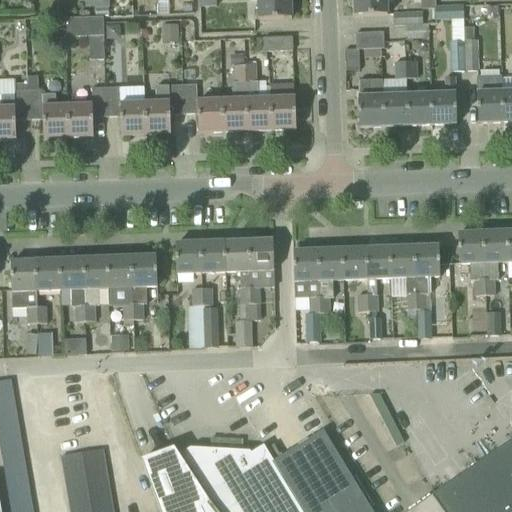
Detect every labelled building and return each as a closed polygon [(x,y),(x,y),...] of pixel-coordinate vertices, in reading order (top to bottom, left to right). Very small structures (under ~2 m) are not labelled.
[(94,8),(93,0),(83,0),(83,8),(94,8)] [(93,0),(94,8),(94,19),(108,19),(108,10),(109,10),(108,0),(93,0)] [(169,15),(168,0),(156,0),(157,15),(169,15)] [(199,0),(200,10),(216,9),(215,0),(199,0)] [(290,0),(257,0),(258,22),(291,21),(290,0)] [(385,0),(353,0),(354,19),(387,17),(385,0)] [(434,0),(418,0),(419,11),(433,11),(433,9),(435,9),(434,0)] [(461,7),(435,9),(433,9),(433,11),(434,24),(462,22),(461,7)] [(405,28),(421,27),(421,15),(391,16),(392,29),(405,28)] [(104,62),(103,20),(65,21),(65,40),(89,39),(89,63),(104,62)] [(162,43),(179,43),(179,25),(162,25),(162,43)] [(421,27),(405,28),(406,42),(428,41),(427,27),(421,27)] [(359,73),(358,52),(363,52),(364,61),(382,60),(382,34),(355,35),(355,52),(344,52),(345,73),(359,73)] [(292,53),(292,39),(262,40),(262,54),(292,53)] [(462,44),(455,44),(448,44),(449,75),(463,75),(462,44)] [(462,44),(463,75),(477,75),(477,44),(462,44)] [(407,65),(406,82),(417,81),(417,64),(407,65)] [(406,82),(405,65),(394,65),(395,82),(406,82)] [(221,103),(222,135),(247,134),(244,69),(232,69),(232,86),(231,86),(231,102),(221,103)] [(247,134),(271,133),(270,101),(257,101),(257,84),(253,84),(253,69),(244,69),(247,134)] [(476,79),(478,126),(502,125),(501,94),(500,94),(500,78),(476,79)] [(431,128),(456,127),(455,80),(445,80),(445,96),(430,96),(431,128)] [(383,129),(382,98),(381,82),(357,83),(358,99),(357,99),(359,130),(383,129)] [(15,123),(29,122),(27,86),(14,86),(14,94),(14,98),(0,98),(0,99),(0,110),(0,109),(0,142),(15,142),(15,123)] [(43,141),(68,141),(67,107),(54,108),(54,97),(41,98),(41,92),(38,93),(37,86),(27,86),(29,122),(43,122),(43,141)] [(198,136),(222,135),(221,103),(197,103),(196,87),(182,88),(183,117),(197,116),(198,136)] [(267,96),(292,97),(293,88),(267,87),(267,96)] [(155,104),(144,105),(145,138),(170,137),(169,117),(183,117),(182,88),(155,89),(155,104)] [(67,107),(68,141),(93,140),(92,120),(106,120),(105,90),(91,91),(92,107),(67,107)] [(121,139),(145,138),(144,105),(118,106),(117,90),(105,90),(106,120),(120,119),(121,139)] [(502,125),(511,124),(511,93),(501,94),(502,125)] [(406,97),(407,128),(431,128),(430,96),(406,97)] [(383,129),(407,128),(406,97),(382,98),(383,129)] [(270,101),(271,133),(295,132),(294,100),(270,101)] [(506,234),(482,235),(484,299),(493,299),(493,283),(497,283),(496,265),(507,265),(506,234)] [(484,299),(482,235),(457,236),(459,267),(468,266),(469,284),(472,284),(473,300),(484,299)] [(274,289),(272,243),(248,244),(250,323),(251,323),(260,323),(259,290),(274,289)] [(248,244),(224,245),(225,276),(240,275),(240,291),(239,291),(240,324),(235,324),(236,350),(252,350),(251,323),(250,323),(248,244)] [(175,277),(200,276),(199,245),(175,246),(175,277)] [(224,245),(199,245),(200,276),(225,276),(224,245)] [(438,249),(414,250),(417,341),(430,341),(429,297),(428,297),(428,279),(439,279),(438,249)] [(404,280),(405,315),(402,315),(403,342),(417,341),(414,250),(390,251),(391,281),(404,280)] [(366,251),(341,252),(342,282),(367,281),(366,251)] [(367,281),(367,298),(368,315),(378,314),(377,297),(376,297),(376,281),(391,281),(390,251),(366,251),(367,281)] [(317,253),(319,316),(329,316),(329,301),(332,301),(332,283),(342,282),(341,252),(317,253)] [(293,254),(294,301),(308,301),(309,317),(319,316),(317,253),(293,254)] [(157,290),(156,259),(131,260),(134,324),(142,324),(141,307),(146,307),(145,290),(157,290)] [(131,260),(107,261),(108,291),(117,291),(118,308),(122,308),(122,324),(134,324),(131,260)] [(108,291),(107,261),(83,262),(85,325),(95,324),(94,309),(98,308),(97,292),(108,291)] [(83,262),(59,263),(60,293),(69,293),(70,310),(74,310),(74,325),(85,325),(83,262)] [(36,310),(35,294),(34,263),(10,264),(12,312),(25,311),(26,327),(37,327),(36,310)] [(60,293),(59,263),(34,263),(35,294),(60,293)] [(212,291),(202,292),(202,309),(213,308),(212,291)] [(192,309),(202,309),(202,292),(191,292),(192,309)] [(357,315),(368,315),(367,298),(357,298),(357,315)] [(45,310),(36,310),(37,327),(46,326),(45,310)] [(216,311),(204,311),(205,351),(218,351),(216,311)] [(487,316),(487,338),(500,338),(499,315),(487,316)] [(320,345),(319,320),(306,320),(307,345),(320,345)] [(380,320),(369,321),(369,342),(380,342),(380,320)] [(35,355),(37,336),(25,334),(22,354),(35,355)] [(128,338),(110,338),(111,354),(129,353),(128,338)] [(62,341),(62,356),(85,355),(84,340),(62,341)] [(10,382),(0,383),(0,396),(12,394),(10,382)] [(0,396),(0,408),(14,406),(12,394),(0,396)] [(374,406),(381,402),(378,396),(369,396),(374,406)] [(384,408),(381,402),(374,406),(377,412),(384,408)] [(0,408),(0,420),(16,418),(14,406),(0,408)] [(384,408),(377,412),(380,418),(387,414),(384,408)] [(390,420),(387,414),(380,418),(383,424),(390,420)] [(0,432),(18,429),(16,418),(0,420),(0,432)] [(394,426),(390,420),(383,424),(386,430),(394,426)] [(394,426),(386,430),(389,436),(397,432),(394,426)] [(0,432),(0,444),(20,441),(18,429),(0,432)] [(400,438),(397,432),(389,436),(393,442),(400,438)] [(280,459),(273,463),(302,511),(370,511),(323,433),(280,459)] [(403,445),(400,438),(393,442),(396,448),(403,445)] [(190,450),(178,458),(212,503),(218,511),(302,511),(273,463),(265,451),(263,448),(251,456),(249,454),(240,453),(241,443),(210,440),(209,451),(190,450)] [(511,511),(511,440),(432,497),(441,511),(511,511)] [(22,453),(20,441),(0,444),(0,450),(1,456),(22,453)] [(265,451),(273,463),(280,459),(273,447),(265,451)] [(202,511),(212,503),(178,458),(173,451),(142,462),(144,470),(158,511),(202,511)] [(102,452),(81,455),(83,467),(104,464),(102,452)] [(1,456),(3,468),(24,465),(22,453),(1,456)] [(61,459),(63,471),(83,467),(81,455),(61,459)] [(104,464),(83,467),(85,479),(106,475),(104,464)] [(26,476),(24,465),(3,468),(5,480),(26,476)] [(63,471),(65,482),(85,479),(83,467),(63,471)] [(106,475),(85,479),(87,490),(108,487),(106,475)] [(5,480),(7,492),(28,488),(26,476),(5,480)] [(65,482),(67,494),(87,490),(85,479),(65,482)] [(108,487),(87,490),(90,502),(110,498),(108,487)] [(9,503),(30,500),(28,488),(7,492),(9,503)] [(69,506),(90,502),(87,490),(67,494),(69,506)] [(441,511),(432,497),(410,511),(441,511)] [(110,498),(90,502),(91,511),(100,511),(112,510),(110,498)] [(9,503),(10,511),(29,511),(32,511),(30,500),(9,503)] [(69,506),(70,511),(91,511),(90,502),(69,506)] [(218,511),(212,503),(202,511),(218,511)]
